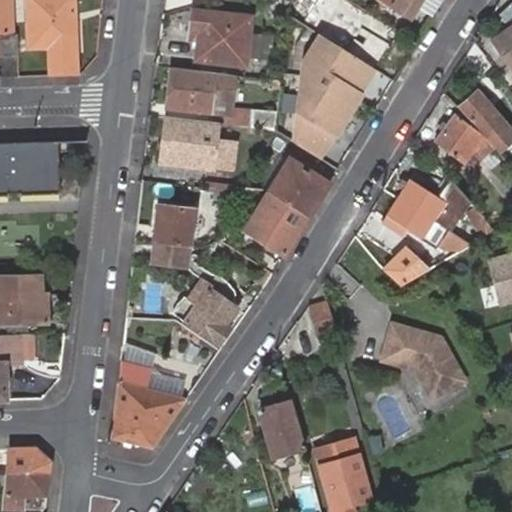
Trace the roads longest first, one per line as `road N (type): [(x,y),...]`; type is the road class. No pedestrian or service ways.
road 1 (residential): [(142,485),(160,478),(276,310),(470,0)]
road 2 (residential): [(124,95),(83,426)]
road 3 (residential): [(0,99),(124,95)]
